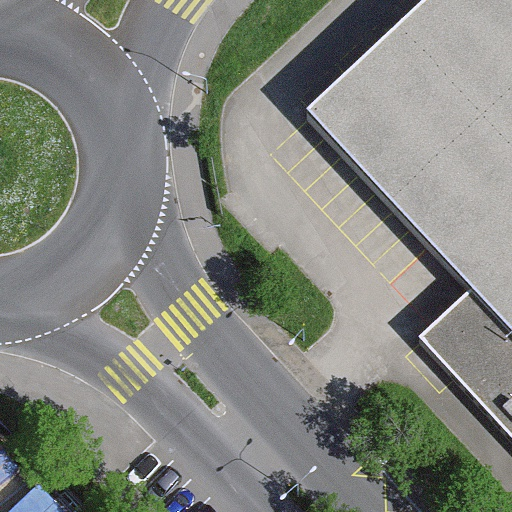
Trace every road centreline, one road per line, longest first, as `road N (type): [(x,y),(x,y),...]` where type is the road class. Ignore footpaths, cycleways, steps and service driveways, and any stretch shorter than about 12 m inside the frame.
road 1 (unclassified): [(306,511),(77,276)]
road 2 (secondary): [(77,276),(105,242),(121,202),(124,158),(113,116),(90,80),(56,52)]
